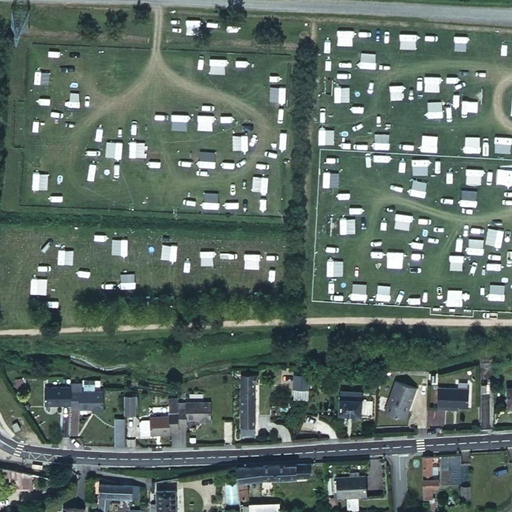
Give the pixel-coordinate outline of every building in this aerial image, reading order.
[(240,376),(240,428),(253,428),(254,383),(257,383),(257,374),(240,376)] [(22,377),(15,378),(15,387),(23,386),(22,377)] [(82,382),(82,390),(99,390),(99,379),(82,379),(82,382)] [(47,385),(44,385),(44,404),(70,404),(70,390),(70,385),(62,385),(62,380),(47,380),(47,385)] [(415,388),(395,381),(383,414),(404,421),(407,411),(409,406),(415,388)] [(301,388),(292,387),(291,399),(300,400),(300,398),(301,388)] [(467,408),(467,389),(437,388),(436,408),(445,409),(445,407),(457,408),(467,408)] [(82,390),(70,390),(70,404),(70,407),(78,407),(78,408),(91,408),(95,408),(95,410),(103,410),(103,390),(99,390),(82,390)] [(338,391),(338,400),(359,400),(360,391),(338,391)] [(134,412),(133,393),(123,393),(124,412),(134,412)] [(177,401),(177,398),(168,399),(168,412),(177,412),(177,406),(177,401)] [(371,400),(359,400),(338,400),(338,414),(370,415),(371,400)] [(177,406),(177,412),(177,425),(184,425),(184,419),(197,419),(201,419),(201,422),(208,422),(208,402),(185,401),(185,406),(177,406)] [(63,417),(72,417),(71,435),(78,435),(79,408),(64,407),(63,417)] [(177,412),(168,412),(167,416),(148,416),(148,418),(140,418),(138,420),(138,428),(140,431),(148,430),(148,433),(168,433),(168,430),(177,430),(177,425),(177,412)] [(124,446),(124,416),(115,415),(115,446),(120,446),(124,446)] [(15,422),(11,425),(15,433),(20,430),(15,422)] [(253,436),(253,428),(240,428),(240,435),(253,436)] [(430,454),(422,455),(422,476),(422,485),(427,486),(430,486),(430,477),(430,464),(430,454)] [(286,464),(287,477),(305,476),(305,463),(296,464),(295,462),(286,463),(286,464)] [(262,466),(235,467),(237,482),(247,481),(253,480),(263,479),(276,478),(287,477),(286,464),(262,464),(262,466)] [(31,488),(31,469),(3,470),(3,488),(31,488)] [(368,475),(338,477),(339,498),(369,496),(368,475)] [(247,481),(237,482),(239,498),(249,497),(247,481)] [(130,488),(99,485),(99,498),(104,499),(130,501),(130,488)] [(469,498),(469,487),(460,487),(461,498),(469,498)] [(156,491),(157,511),(175,511),(175,490),(156,491)] [(103,511),(104,499),(99,498),(99,503),(96,503),(96,511),(103,511)] [(83,511),(84,502),(64,501),(63,511),(83,511)] [(251,502),(251,511),(279,511),(280,502),(251,502)]
